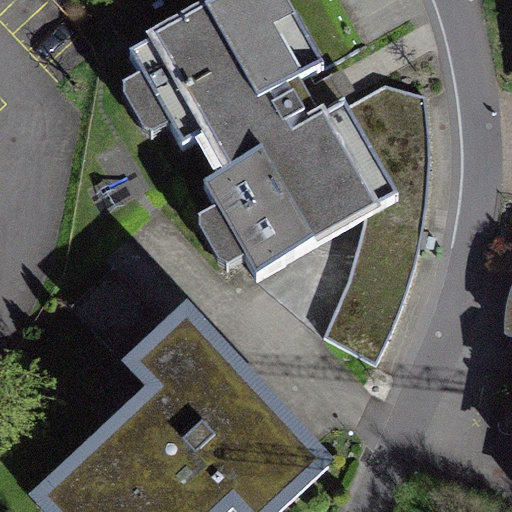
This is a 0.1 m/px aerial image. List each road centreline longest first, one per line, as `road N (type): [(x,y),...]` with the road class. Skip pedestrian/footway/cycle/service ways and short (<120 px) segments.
road 1 (residential): [(373,511),(461,283),(475,204),(476,101),(455,0)]
road 2 (unknown): [(25,232),(44,145),(40,106),(0,56)]
